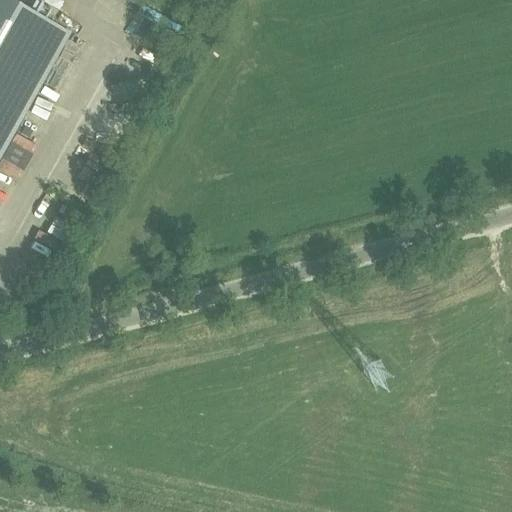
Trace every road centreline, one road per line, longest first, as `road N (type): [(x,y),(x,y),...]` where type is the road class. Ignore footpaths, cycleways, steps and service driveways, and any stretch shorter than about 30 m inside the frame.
road 1 (unclassified): [(0,357),(511,217)]
road 2 (unknown): [(0,231),(50,156),(97,61),(98,38),(70,0)]
